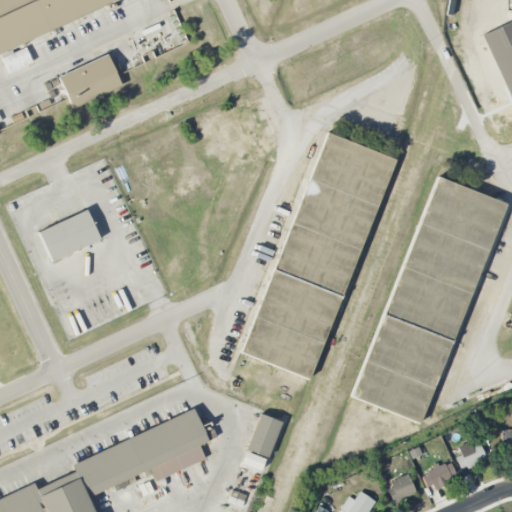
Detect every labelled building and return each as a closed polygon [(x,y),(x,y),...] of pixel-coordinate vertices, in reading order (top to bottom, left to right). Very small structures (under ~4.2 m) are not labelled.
[(0,0),(0,53),(112,0),(0,0)] [(57,77),(107,53),(118,76),(122,84),(72,107),(68,98),(57,77)] [(325,134),(241,351),(308,377),(391,159),(325,134)] [(437,176),(350,397),(417,423),(504,202),(437,176)] [(37,232),(85,211),(99,240),(51,262),(37,232)] [(97,511),(90,496),(207,441),(192,409),(71,466),(74,471),(36,489),(33,483),(0,498),(0,511),(97,511)] [(245,449),(259,414),(261,415),(280,422),(267,457),(245,449)] [(500,451),(511,450),(511,430),(499,430),(500,451)] [(454,456),(461,470),(486,459),(479,444),(454,456)] [(260,470),(264,458),(244,452),(240,463),(260,470)] [(430,491),(456,482),(449,461),(431,468),(432,471),(423,474),(430,491)] [(392,501),(414,495),(409,475),(387,481),(392,501)] [(368,511),(374,500),(358,492),(354,500),(346,496),(340,510),(344,511),(368,511)]
